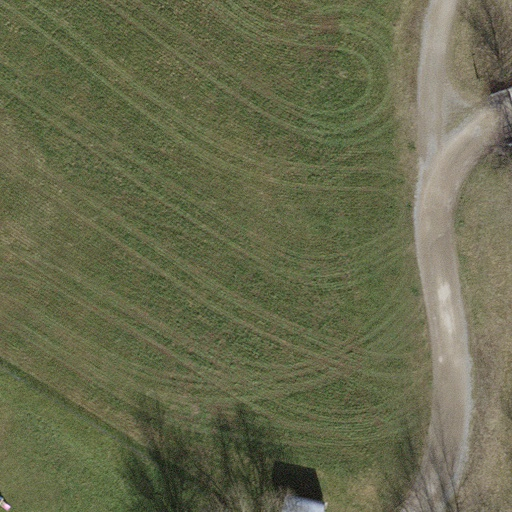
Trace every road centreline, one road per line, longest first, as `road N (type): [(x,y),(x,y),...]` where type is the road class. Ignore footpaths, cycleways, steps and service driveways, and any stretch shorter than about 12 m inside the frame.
road 1 (track): [(434,143),(455,402),(442,471),(420,511)]
road 2 (track): [(434,143),(434,54),(446,0)]
